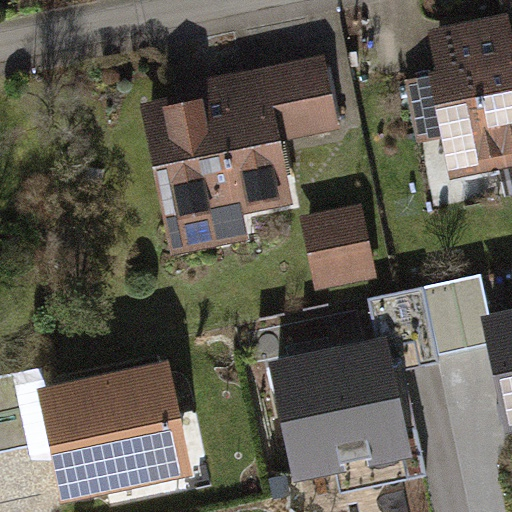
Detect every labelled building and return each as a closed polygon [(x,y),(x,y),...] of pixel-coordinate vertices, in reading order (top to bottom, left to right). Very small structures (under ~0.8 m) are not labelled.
[(441,187),(511,171),(511,126),(508,110),(511,108),(511,78),(504,41),(499,19),(419,37),(428,76),(417,79),(431,143),(441,187)] [(164,100),(127,107),(161,262),(240,245),(235,223),(288,211),(275,150),(334,137),(317,57),(162,90),(164,100)] [(391,84),(406,149),(431,143),(417,79),(391,84)] [(293,221),(308,291),(368,278),(352,208),(293,221)] [(398,434),(420,429),(407,368),(442,361),(426,285),(370,296),(378,335),(398,434)] [(511,303),(485,309),(508,422),(511,421),(511,303)] [(378,335),(272,356),(296,478),(335,470),(340,496),(430,478),(420,429),(398,434),(378,335)] [(41,382),(64,493),(195,466),(172,355),(41,382)] [(21,371),(0,375),(0,449),(35,443),(21,371)]
